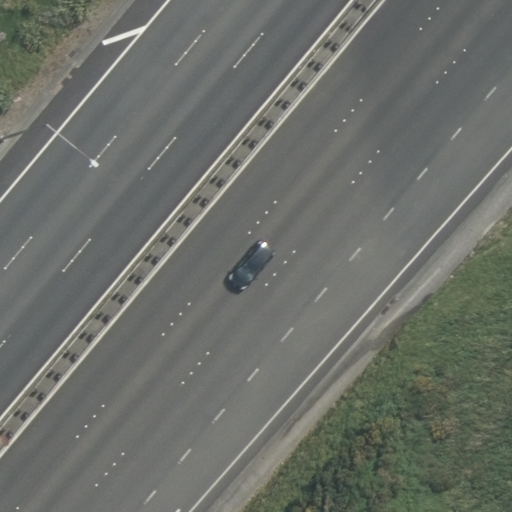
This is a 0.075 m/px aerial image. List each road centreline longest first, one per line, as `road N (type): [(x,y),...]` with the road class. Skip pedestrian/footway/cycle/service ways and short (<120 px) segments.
road 1 (trunk): [(511,2),(81,511)]
road 2 (trunk): [(511,69),(88,511)]
road 3 (trunk): [(0,350),(284,0)]
